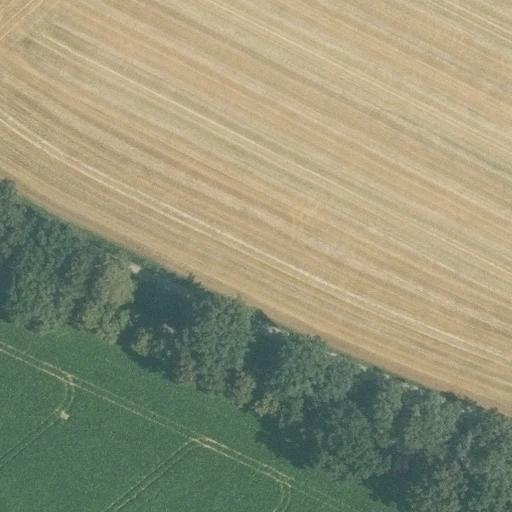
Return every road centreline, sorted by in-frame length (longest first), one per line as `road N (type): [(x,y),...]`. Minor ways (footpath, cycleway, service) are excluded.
road 1 (residential): [(511,473),(385,432),(0,254)]
road 2 (track): [(0,209),(313,351),(511,425)]
